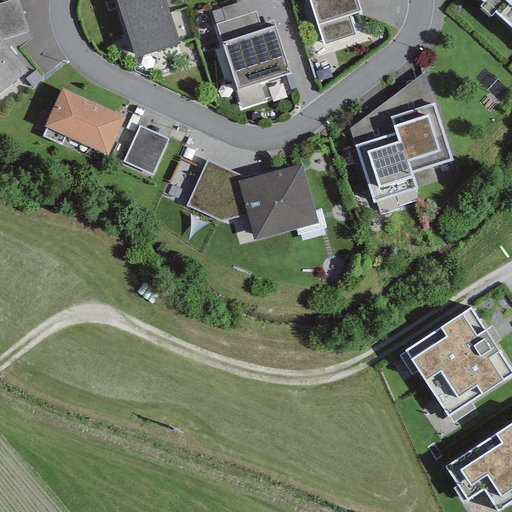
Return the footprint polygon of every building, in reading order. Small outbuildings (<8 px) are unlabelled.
[(19,0),(0,5),(0,39),(1,42),(30,33),(19,0)] [(118,0),(119,3),(116,5),(136,65),(182,50),(165,0),(118,0)] [(311,0),(326,46),(358,36),(352,18),(364,15),(359,0),(311,0)] [(511,0),(478,0),(511,30),(511,0)] [(258,16),(218,27),(243,112),(268,105),(262,85),(294,76),(280,29),(263,34),(258,16)] [(0,96),(27,76),(1,42),(0,39),(0,96)] [(130,114),(58,83),(38,127),(48,132),(45,139),(64,147),(68,139),(111,158),(130,114)] [(437,107),(393,121),(398,136),(411,178),(455,164),(437,107)] [(169,141),(141,129),(126,164),(154,176),(169,141)] [(411,178),(398,136),(357,148),(374,205),(416,192),(411,178)] [(250,181),(209,162),(189,207),(221,223),(247,216),(256,243),(296,233),(320,225),(303,167),(250,181)] [(511,368),(475,312),(407,355),(450,421),(511,381),(511,368)] [(511,427),(474,454),(451,470),(470,501),(486,493),(499,511),(506,511),(511,508),(511,427)]
